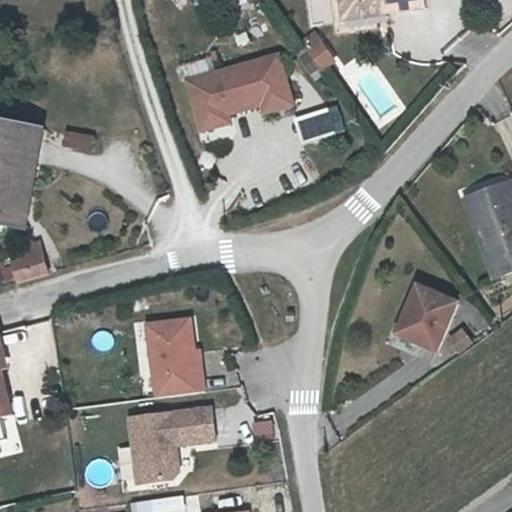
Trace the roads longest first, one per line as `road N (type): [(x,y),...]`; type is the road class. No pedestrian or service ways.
road 1 (unclassified): [(302,511),(286,396),(343,223)]
road 2 (residential): [(192,261),(118,0)]
road 3 (tertiary): [(343,223),(511,51)]
road 4 (unclassified): [(0,311),(192,261)]
road 5 (unclassified): [(192,261),(290,244),(343,223)]
